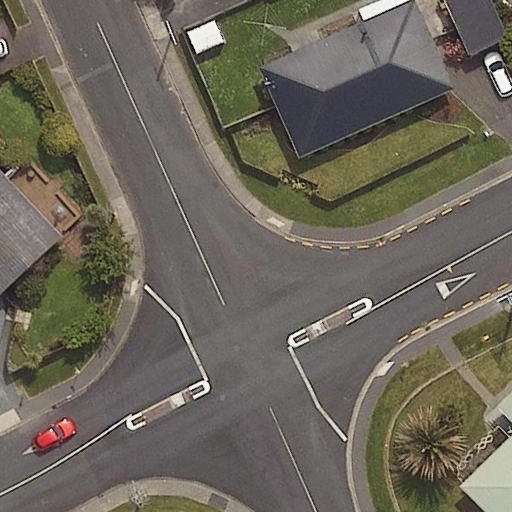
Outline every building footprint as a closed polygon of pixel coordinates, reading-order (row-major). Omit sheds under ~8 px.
[(450,90),(410,0),(409,0),(255,69),(296,159),(450,90)] [(511,42),(511,39),(494,0),(447,0),(474,59),(511,42)] [(216,15),(183,28),(197,64),(230,50),(216,15)] [(0,290),(58,237),(0,175),(0,290)] [(511,511),(511,390),(493,409),(511,427),(511,433),(457,487),(481,511),(511,511)]
